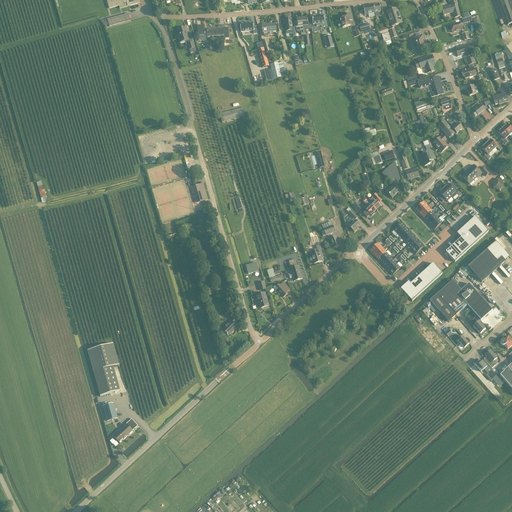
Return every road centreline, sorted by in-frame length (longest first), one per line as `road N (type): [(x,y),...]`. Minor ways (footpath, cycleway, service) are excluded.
road 1 (tertiary): [(76,511),(257,343)]
road 2 (unclassified): [(257,343),(191,125)]
road 3 (residential): [(385,0),(162,17)]
road 4 (tertiary): [(356,252),(474,138)]
road 5 (residential): [(474,138),(416,0)]
road 6 (tertiary): [(257,343),(356,252)]
